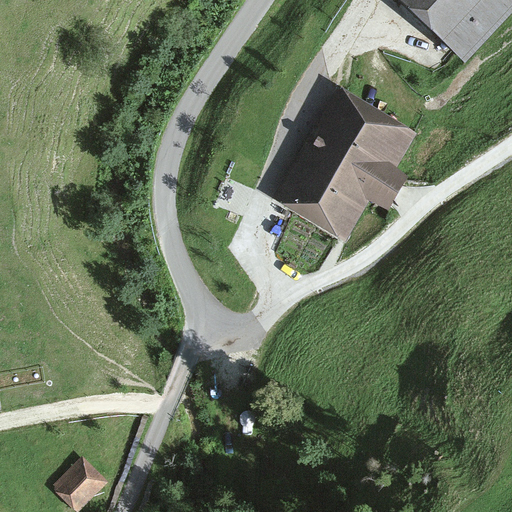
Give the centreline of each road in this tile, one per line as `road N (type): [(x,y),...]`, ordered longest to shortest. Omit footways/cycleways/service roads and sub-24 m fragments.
road 1 (track): [(259,0),(193,102),(164,181),(175,253),(211,319),(248,323),(362,260),(427,201),(511,144)]
road 2 (track): [(280,301),(262,257),(263,199),(364,0)]
road 3 (track): [(125,511),(203,311)]
road 4 (track): [(0,424),(97,406),(166,405)]
